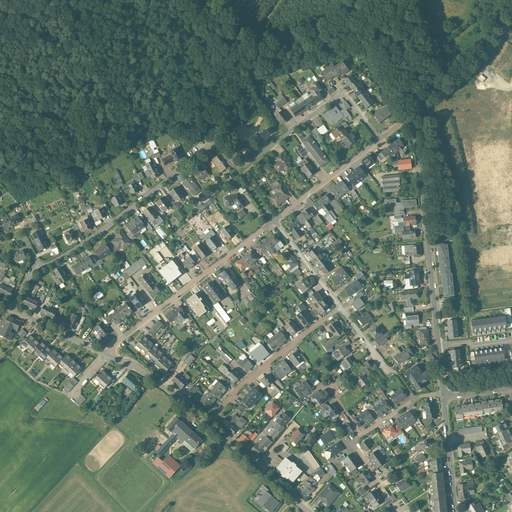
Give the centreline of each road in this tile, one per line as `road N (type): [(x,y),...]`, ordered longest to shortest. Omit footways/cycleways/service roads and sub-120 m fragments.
road 1 (unclassified): [(379,139),(338,95),(244,165),(213,143),(39,268)]
road 2 (unclassified): [(415,112),(439,345)]
road 3 (residential): [(107,355),(275,220)]
road 4 (track): [(133,9),(157,11),(199,60),(240,63),(277,0)]
road 5 (residential): [(340,309),(243,385),(210,424)]
road 6 (unclassified): [(511,11),(483,61),(415,112)]
road 7 (unclassified): [(310,511),(210,424)]
road 8 (residential): [(275,220),(379,139)]
road 9 (track): [(362,0),(407,117)]
road 10 (unclassified): [(210,424),(107,355)]
